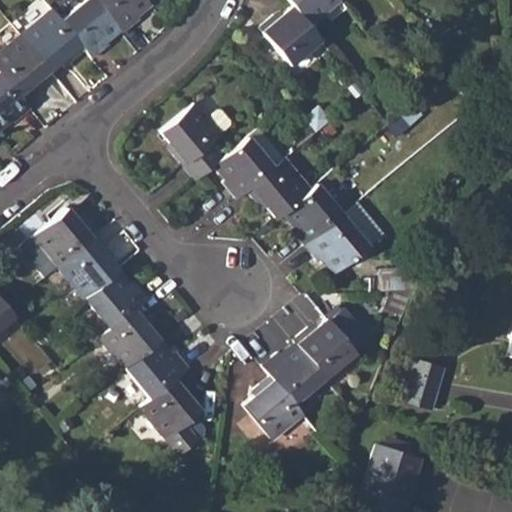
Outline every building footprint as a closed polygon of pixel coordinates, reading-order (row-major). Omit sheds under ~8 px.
[(94,0),(80,0),(58,18),(82,48),(91,58),(107,44),(105,40),(118,28),(94,0)] [(94,0),(118,28),(122,32),(138,18),(136,14),(149,2),(147,0),(94,0)] [(286,0),(290,5),(307,25),(323,12),(330,20),(344,8),(340,3),(337,0),(286,0)] [(307,25),(290,5),(274,17),(271,13),(256,26),(288,65),(319,40),(307,25)] [(51,10),(20,35),(49,69),(65,57),(68,60),(82,48),(58,18),(51,10)] [(20,35),(0,52),(0,70),(23,97),(39,84),(36,80),(49,69),(20,35)] [(0,70),(0,125),(10,118),(14,121),(31,107),(23,97),(0,70)] [(194,100),(157,129),(170,145),(167,148),(192,178),(213,162),(221,155),(209,140),(219,131),(230,122),(231,119),(222,107),(217,107),(206,116),(194,100)] [(221,155),(213,162),(224,177),(221,180),(234,197),(243,189),(282,157),(256,127),(221,155)] [(282,157),(243,189),(257,205),(261,203),(273,217),(282,209),(308,188),(282,157)] [(308,188),(282,209),(292,223),(289,227),(303,244),(342,211),(316,181),(308,188)] [(342,211),(303,244),(316,260),(322,256),(333,270),(382,230),(356,199),(342,211)] [(66,203),(32,232),(58,263),(95,232),(82,216),(79,218),(66,203)] [(95,232),(58,263),(83,295),(118,267),(105,250),(107,247),(95,232)] [(377,267),(377,288),(408,287),(407,265),(377,267)] [(118,267),(83,295),(108,326),(136,303),(146,294),(133,278),(129,280),(118,267)] [(0,325),(13,314),(7,306),(0,297),(0,325)] [(108,326),(98,334),(124,366),(158,337),(146,321),(148,319),(136,303),(108,326)] [(306,324),(290,337),(294,342),(323,377),(353,350),(324,317),(311,329),(306,324)] [(158,337),(124,366),(149,397),(177,373),(187,365),(173,349),(170,352),(158,337)] [(276,349),(260,362),(268,373),(292,403),(323,377),(294,342),(280,353),(276,349)] [(412,357),(400,396),(429,405),(441,367),(412,357)] [(149,397),(139,405),(164,436),(177,452),(197,435),(185,420),(199,408),(187,393),(190,390),(177,373),(149,397)] [(292,403),(268,373),(252,387),(253,389),(239,401),(268,437),(299,411),(292,403)] [(375,443),(364,473),(410,487),(419,457),(375,443)]
